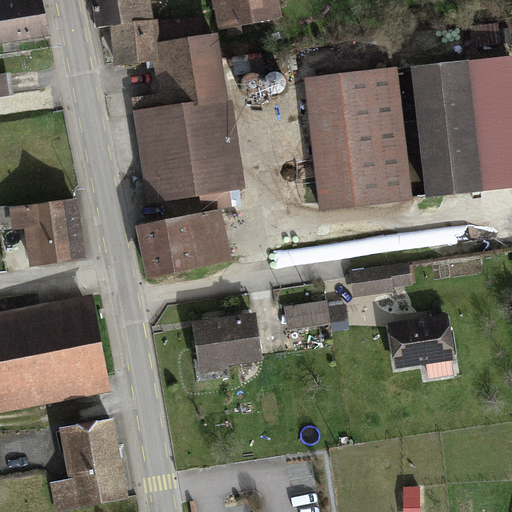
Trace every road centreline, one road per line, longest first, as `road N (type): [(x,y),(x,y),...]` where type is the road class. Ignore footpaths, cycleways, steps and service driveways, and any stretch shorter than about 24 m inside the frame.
road 1 (primary): [(164,511),(64,0)]
road 2 (track): [(291,227),(452,222),(484,247),(511,244)]
